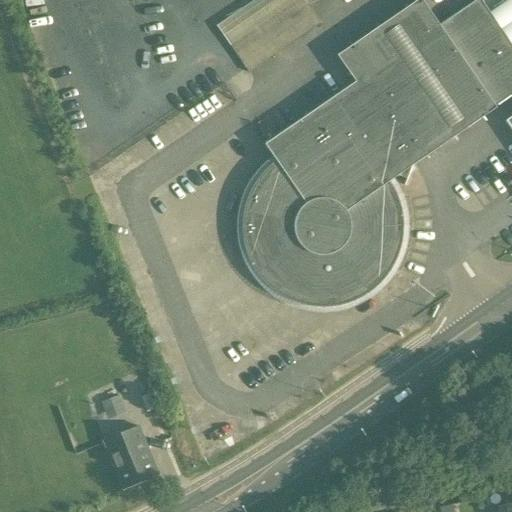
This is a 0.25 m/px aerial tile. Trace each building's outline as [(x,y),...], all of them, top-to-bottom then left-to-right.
[(247,70),(321,24),(306,0),(252,0),(218,22),(247,70)] [(253,268),(256,273),(266,285),(278,295),(292,302),(308,306),(323,308),(339,306),(354,301),(368,294),(380,284),(390,271),(397,257),(402,242),(403,227),(401,211),(397,196),(389,182),(397,176),(400,179),(405,179),(408,177),(410,173),(408,169),(409,169),(496,108),(495,106),(511,95),(511,45),(480,0),(476,0),(439,26),(421,0),(418,0),(337,56),(354,83),(265,145),(276,161),(264,171),(255,183),(250,181),(242,196),(238,212),(236,228),(238,245),(243,261),(248,259),(251,264),(253,268)] [(122,376),(133,372),(118,328),(106,332),(122,376)] [(103,400),(108,418),(124,413),(119,395),(103,400)] [(124,490),(159,475),(138,426),(103,441),(124,490)]
